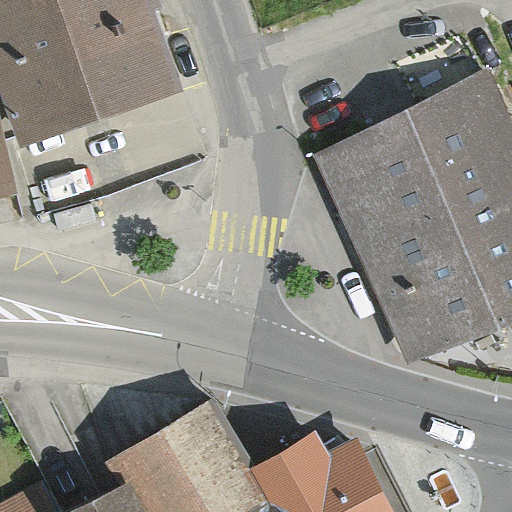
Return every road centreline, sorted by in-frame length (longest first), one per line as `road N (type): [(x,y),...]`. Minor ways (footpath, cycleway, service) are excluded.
road 1 (residential): [(214,350),(245,229),(257,132),(214,0)]
road 2 (secondary): [(214,350),(511,431)]
road 3 (secondary): [(0,312),(214,350)]
